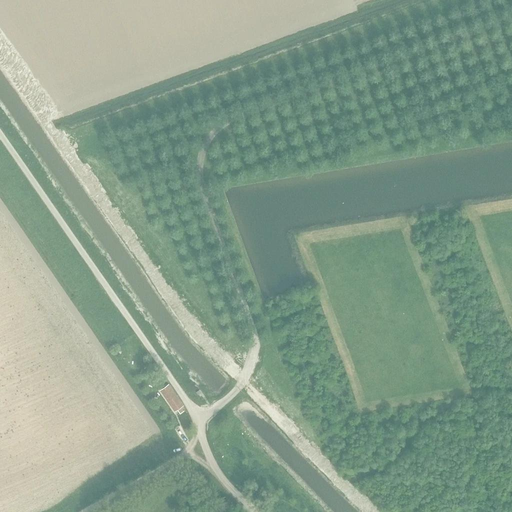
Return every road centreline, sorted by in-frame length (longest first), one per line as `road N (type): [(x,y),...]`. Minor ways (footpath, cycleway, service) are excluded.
road 1 (unclassified): [(258,511),(214,469),(174,382),(0,134)]
road 2 (unknown): [(84,511),(201,447)]
